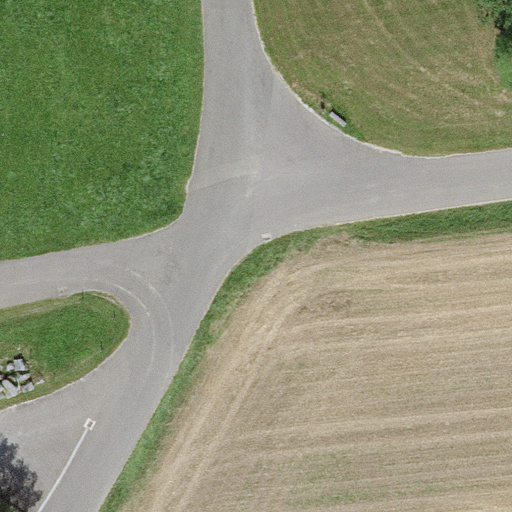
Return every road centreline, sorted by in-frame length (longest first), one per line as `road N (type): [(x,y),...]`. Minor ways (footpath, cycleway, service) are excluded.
road 1 (unclassified): [(69,511),(236,224)]
road 2 (unclassified): [(511,174),(236,224)]
road 3 (unclassified): [(236,224),(131,264),(0,294)]
road 4 (unclassified): [(236,224),(241,58),(234,0)]
